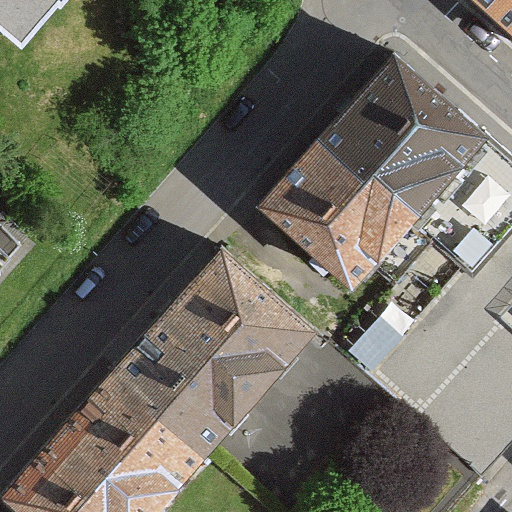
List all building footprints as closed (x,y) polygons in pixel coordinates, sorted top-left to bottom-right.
[(0,0),(0,53),(7,60),(59,0),(0,0)] [(511,0),(483,0),(511,25),(511,0)] [(405,55),(333,139),(432,224),(505,140),(405,55)] [(432,224),(333,139),(269,215),(369,300),(432,224)] [(511,145),(505,140),(432,224),(474,259),(511,214),(511,145)] [(511,417),(511,214),(474,259),(368,378),(469,466),(511,417)] [(219,244),(113,366),(211,451),(318,330),(219,244)] [(0,273),(11,261),(0,251),(0,273)] [(113,366),(7,488),(35,511),(158,511),(211,451),(113,366)]
